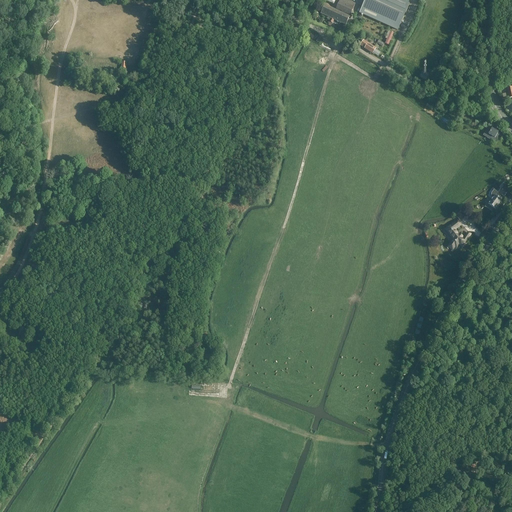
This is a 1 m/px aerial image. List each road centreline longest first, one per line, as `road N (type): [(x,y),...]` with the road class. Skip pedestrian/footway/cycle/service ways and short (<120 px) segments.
road 1 (unknown): [(261,0),(298,37),(272,103),(203,192),(0,505)]
road 2 (track): [(0,319),(129,206),(143,144),(201,0)]
road 3 (track): [(230,384),(342,37)]
road 4 (secondary): [(375,511),(384,453),(412,372),(511,209)]
road 5 (track): [(75,9),(36,225),(0,300)]
road 6 (track): [(278,0),(295,18),(342,37),(439,100),(467,104)]
road 7 (track): [(230,384),(224,405),(317,437),(386,447)]
road 8 (secondary): [(511,129),(490,89),(486,0)]
